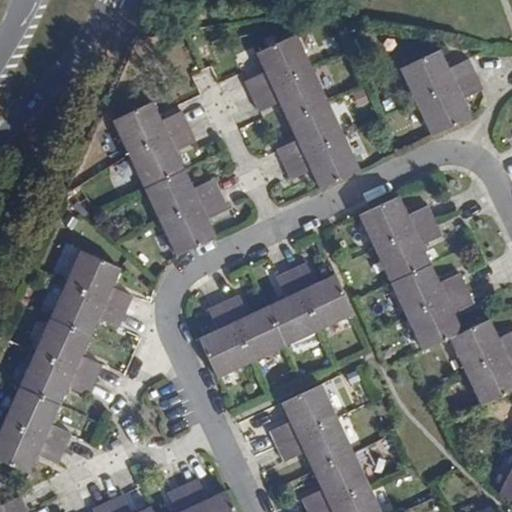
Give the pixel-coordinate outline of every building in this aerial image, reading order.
[(245,81),(252,97),(312,69),(296,35),(256,53),(265,72),(245,81)] [(401,68),(417,102),(476,74),(469,59),(449,69),(440,50),(401,68)] [(312,69),(252,97),(259,112),(280,102),(289,121),(328,103),(312,69)] [(417,102),(433,136),(472,118),(463,99),(483,90),(476,74),(417,102)] [(113,121),(129,155),(189,127),(181,111),(161,121),(152,102),(113,121)] [(328,103),(289,121),(297,139),(277,149),(278,152),(284,164),(344,136),(328,103)] [(129,155),(145,189),(184,170),(176,151),(196,142),(189,127),(129,155)] [(312,170),(321,189),(360,170),(344,136),(284,164),(291,179),(312,170)] [(145,189),(161,222),(221,194),(215,182),(213,179),(193,188),(184,170),(145,189)] [(161,222),(177,256),(216,238),(207,219),(228,209),(221,194),(161,222)] [(375,249),(435,221),(428,205),(407,214),(399,196),(359,215),(375,249)] [(391,283),(430,264),(422,246),(442,236),(435,221),(375,249),(391,283)] [(66,285),(126,312),(133,296),(112,287),(121,268),(120,268),(81,250),(66,285)] [(319,330),(353,314),(335,274),(316,283),(307,264),(292,271),(319,330)] [(407,317),(467,289),(460,273),(439,283),(430,264),(391,283),(407,317)] [(267,307),(285,346),(319,330),(292,271),(276,278),(286,298),(267,307)] [(50,319),(90,337),(98,318),(119,327),(126,312),(66,285),(50,319)] [(423,351),(450,338),(462,332),(454,314),(474,304),(467,289),(407,317),(423,351)] [(224,302),(252,361),(285,346),(267,307),(248,315),(239,295),(224,302)] [(199,338),(217,377),(252,361),(224,302),(208,309),(217,329),(199,338)] [(35,353),(95,380),(102,365),(81,356),(90,337),(50,319),(35,353)] [(466,372),(511,350),(511,331),(498,338),(489,319),(462,332),(450,338),(466,372)] [(482,406),(511,391),(511,350),(466,372),(482,406)] [(20,388),(59,405),(68,387),(88,396),(95,380),(35,353),(20,388)] [(364,395),(369,393),(359,370),(354,373),(364,395)] [(270,431),(277,447),(337,418),(321,385),(282,403),(291,421),(270,431)] [(20,388),(4,422),(65,449),(70,436),(71,433),(51,424),(59,405),(20,388)] [(304,452),(314,471),(353,452),(337,418),(277,447),(284,461),(304,452)] [(65,449),(4,422),(0,431),(0,461),(29,474),(37,455),(58,464),(65,449)] [(302,498),(308,511),(315,511),(369,486),(353,452),(314,471),(322,489),(302,498)] [(511,501),(511,468),(499,495),(511,501)] [(195,511),(236,511),(226,490),(208,499),(198,479),(183,486),(195,511)] [(195,511),(183,486),(167,493),(176,511),(195,511)] [(381,511),(369,486),(315,511),(381,511)] [(112,511),(153,511),(151,506),(137,511),(130,511),(123,495),(107,502),(112,511)] [(0,511),(27,511),(28,511),(20,496),(0,505),(0,511)] [(112,511),(107,502),(92,509),(93,511),(112,511)]
